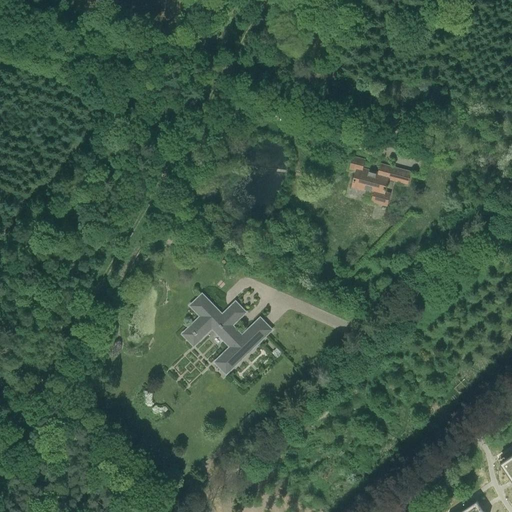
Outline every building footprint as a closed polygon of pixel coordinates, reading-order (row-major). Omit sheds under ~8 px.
[(274,114),(272,121),(284,126),(287,118),(274,114)] [(379,194),(376,203),(386,206),(390,194),(384,192),(388,179),(407,184),(410,172),(381,164),(378,173),(375,173),(374,175),(369,173),(370,171),(362,169),(364,160),(353,157),(350,169),(356,171),(352,187),(372,192),(379,194)] [(370,202),(376,203),(379,194),(372,192),(370,202)] [(216,362),(226,373),(270,330),(260,319),(242,337),(231,325),(238,319),(229,309),(222,316),(219,314),(220,313),(216,308),(215,309),(202,296),(197,300),(200,303),(194,309),(201,317),(189,328),(193,332),(193,333),(195,335),(196,335),(200,339),(212,327),(221,337),(220,337),(224,342),(225,341),(231,347),(216,362)] [(511,455),(500,463),(511,481),(511,480),(511,455)] [(483,511),(476,502),(466,508),(468,511),(483,511)]
